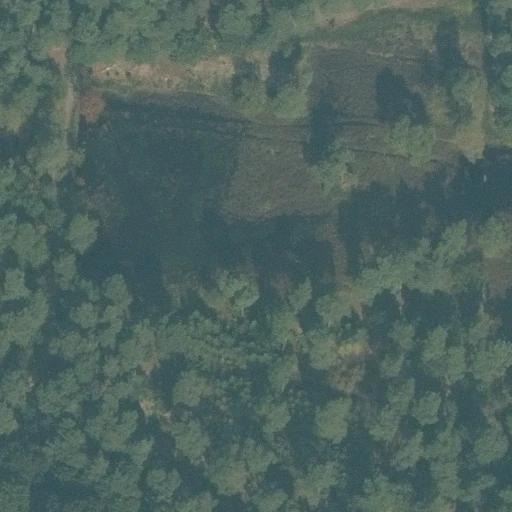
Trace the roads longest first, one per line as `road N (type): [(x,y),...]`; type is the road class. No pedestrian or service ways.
road 1 (track): [(65,0),(25,511)]
road 2 (track): [(450,511),(477,146)]
road 3 (track): [(477,146),(488,0)]
